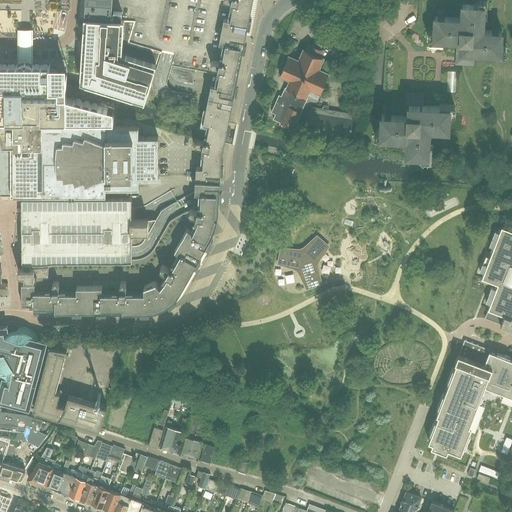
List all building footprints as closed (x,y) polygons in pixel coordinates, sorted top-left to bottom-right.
[(160,52),(162,50),(165,51),(171,53),(174,54),(175,54),(173,64),(198,69),(213,72),(213,73),(219,74),(219,78),(218,83),(217,84),(211,83),(211,85),(211,86),(210,88),(209,92),(209,96),(208,100),(203,123),(210,124),(208,132),(206,142),(197,140),(196,140),(195,141),(194,141),(194,142),(194,143),(194,144),(194,145),(195,146),(196,146),(202,148),(200,167),(196,167),(196,177),(196,180),(196,185),(195,192),(202,193),(201,194),(201,200),(201,203),(201,204),(200,204),(199,204),(192,208),(191,208),(190,209),(172,220),(171,221),(170,222),(169,223),(168,224),(168,225),(167,226),(155,248),(154,250),(152,251),(151,253),(150,254),(148,255),(147,256),(145,257),(143,258),(142,258),(140,259),(138,259),(136,259),(132,259),(132,250),(132,244),(132,232),(149,232),(149,220),(132,220),(132,209),(132,204),(132,202),(132,199),(132,195),(23,196),(23,199),(23,210),(23,257),(22,257),(21,257),(20,258),(19,259),(18,260),(18,261),(18,269),(18,270),(18,271),(19,272),(20,273),(21,273),(25,273),(25,277),(22,277),(22,281),(22,304),(34,304),(34,310),(145,310),(147,310),(150,309),(153,309),(155,308),(157,308),(160,307),(162,306),(164,305),(167,304),(169,302),(171,301),(173,299),(175,297),(176,296),(178,294),(179,292),(181,289),(210,238),(211,236),(212,234),(214,231),(215,227),(216,224),(217,221),(218,217),(219,213),(219,211),(219,208),(220,201),(220,194),(220,186),(221,180),(221,168),(222,158),(223,157),(224,149),(226,136),(232,106),(233,101),(234,97),(235,93),(235,91),(235,90),(236,86),(237,81),(252,0),(85,0),(85,16),(85,17),(133,21),(130,37),(136,44),(160,52)] [(381,126),(381,128),(383,130),(383,137),(391,137),(407,138),(407,143),(405,145),(405,150),(407,152),(407,154),(417,155),(429,155),(429,145),(430,128),(438,129),(440,131),(445,131),(447,129),(449,129),(449,119),(482,120),(485,62),(475,62),(470,62),(471,52),(474,52),(476,52),(491,53),(499,54),(499,47),(501,45),(502,43),(502,32),(500,32),(498,30),(494,29),(492,31),(483,31),(484,16),(485,6),(474,5),(463,5),(463,7),(461,9),(460,13),(462,15),(462,18),(446,17),(444,15),(439,15),(437,17),(435,17),(435,28),(434,30),(434,42),(433,50),(414,49),(406,49),(388,48),(385,93),(385,103),(385,104),(382,104),(382,115),(381,126)] [(145,101),(160,52),(136,44),(130,37),(133,21),(85,17),(85,18),(88,18),(87,27),(84,27),(81,76),(88,76),(86,83),(88,83),(87,88),(67,83),(67,64),(34,64),(32,63),(31,63),(30,62),(28,62),(27,61),(25,61),(24,62),(22,62),(21,62),(19,63),(18,63),(17,64),(0,64),(0,190),(1,194),(106,194),(106,190),(106,187),(139,188),(139,177),(158,177),(158,137),(139,137),(139,134),(139,126),(106,126),(106,124),(106,121),(114,121),(114,109),(99,105),(99,104),(101,97),(104,88),(134,97),(144,100),(143,100),(145,101)] [(280,100),(277,99),(271,112),(276,114),(273,119),(276,120),(280,122),(280,123),(293,129),(308,97),(306,96),(310,89),(320,93),(329,74),(318,69),(323,58),(320,56),(323,51),(324,51),(316,47),(309,44),(308,44),(309,45),(307,50),(304,49),(299,60),(289,56),(280,75),(290,80),(289,83),(287,88),(285,87),(280,98),(280,100)] [(174,54),(162,50),(158,66),(156,76),(154,82),(154,89),(156,95),(160,99),(167,102),(172,103),(186,106),(187,99),(188,96),(175,94),(169,92),(166,88),(166,83),(166,79),(167,74),(168,70),(169,68),(174,54)] [(198,73),(198,69),(173,64),(172,67),(174,71),(176,73),(182,76),(197,79),(198,73)] [(306,130),(337,135),(350,138),(353,118),(351,118),(352,114),(328,110),(328,108),(326,108),(323,107),(323,110),(312,108),(311,111),(309,111),(307,119),(306,119),(305,126),(306,126),(306,130)] [(484,115),(487,125),(498,123),(495,112),(484,115)] [(484,272),(482,278),(498,284),(496,288),(490,304),(488,309),(486,315),(491,317),(490,320),(500,324),(501,324),(500,325),(507,328),(511,329),(511,230),(502,226),(502,227),(500,232),(494,247),(490,257),(484,272)] [(281,248),(278,263),(300,267),(307,288),(320,283),(314,262),(328,246),(317,236),(303,253),(281,248)] [(28,408),(29,408),(30,407),(47,341),(46,341),(39,340),(39,338),(38,337),(37,336),(37,334),(36,333),(34,332),(33,331),(32,330),(30,329),(29,328),(27,328),(26,327),(24,327),(22,327),(21,327),(19,334),(18,334),(17,334),(15,334),(14,334),(12,334),(10,334),(9,334),(8,327),(8,326),(7,326),(0,326),(0,366),(1,367),(2,368),(3,369),(5,369),(6,378),(4,378),(4,377),(3,377),(3,378),(0,390),(0,400),(28,408)] [(34,410),(60,418),(60,417),(100,429),(107,406),(83,399),(77,397),(69,395),(66,405),(58,403),(60,391),(56,390),(67,347),(66,347),(67,345),(59,344),(58,346),(51,345),(51,347),(49,346),(44,364),(46,365),(45,369),(43,369),(40,380),(42,381),(41,384),(39,383),(38,386),(40,386),(37,398),(37,399),(34,409),(34,410)] [(469,434),(471,427),(472,426),(470,426),(479,400),(480,399),(481,400),(483,395),(482,394),(485,386),(492,389),(492,390),(496,392),(497,391),(503,393),(511,396),(511,359),(509,358),(510,357),(505,355),(505,357),(489,351),(488,354),(474,348),(470,359),(459,355),(458,354),(455,363),(456,363),(454,369),(453,368),(448,381),(449,381),(444,395),(443,394),(438,407),(439,407),(437,415),(438,415),(436,421),(435,421),(430,433),(431,434),(429,441),(433,443),(431,447),(447,453),(448,449),(461,454),(464,446),(465,447),(470,434),(469,434)] [(28,415),(0,411),(0,422),(9,424),(26,427),(26,426),(28,415)] [(34,429),(38,418),(33,416),(33,417),(28,415),(26,426),(26,427),(29,427),(30,428),(34,429)] [(160,448),(169,450),(175,428),(171,427),(172,421),(168,420),(166,426),(167,426),(160,448)] [(9,428),(9,424),(0,422),(0,427),(8,428),(9,433),(7,434),(7,437),(9,443),(25,447),(30,450),(35,452),(43,441),(44,439),(48,435),(34,429),(30,428),(29,427),(26,431),(24,430),(13,432),(12,427),(9,428)] [(77,437),(69,434),(67,440),(69,440),(68,444),(74,446),(77,437)] [(184,454),(213,461),(217,444),(206,442),(207,440),(188,436),(184,454)] [(90,456),(96,458),(96,457),(102,442),(102,441),(98,439),(94,446),(90,456)] [(75,450),(84,454),(86,448),(88,444),(79,440),(77,444),(75,450)] [(107,461),(108,458),(110,453),(113,446),(102,442),(96,457),(107,461)] [(94,446),(88,444),(86,448),(84,454),(90,456),(94,446)] [(125,448),(114,444),(113,444),(113,446),(110,453),(122,457),(125,448)] [(29,478),(46,485),(54,466),(48,463),(53,449),(47,447),(40,460),(29,478)] [(128,472),(134,457),(126,454),(120,470),(128,472)] [(141,454),(135,470),(141,473),(148,457),(141,454)] [(237,471),(247,474),(252,457),(242,455),(237,471)] [(149,456),(145,466),(157,470),(160,460),(149,456)] [(55,462),(54,466),(46,485),(57,489),(69,460),(67,459),(64,467),(60,466),(61,464),(55,462)] [(57,489),(69,494),(76,475),(77,471),(72,469),(71,470),(68,468),(71,461),(69,460),(57,489)] [(157,470),(155,474),(166,478),(172,464),(160,460),(157,470)] [(0,472),(21,479),(26,470),(3,463),(0,461),(0,472)] [(172,464),(166,478),(178,483),(183,469),(172,464)] [(69,494),(80,498),(91,470),(80,465),(77,471),(76,475),(69,494)] [(503,474),(481,465),(479,471),(501,480),(503,474)] [(80,498),(91,502),(101,476),(103,472),(97,470),(96,472),(91,470),(80,498)] [(204,472),(199,486),(206,489),(206,488),(209,479),(211,475),(204,472)] [(189,474),(185,484),(192,486),(195,477),(189,474)] [(489,482),(490,478),(479,474),(477,478),(489,482)] [(103,506),(114,511),(121,493),(112,489),(117,476),(113,475),(111,479),(115,481),(113,485),(111,485),(103,506)] [(101,476),(91,502),(93,503),(92,504),(97,506),(98,505),(103,506),(111,485),(113,485),(115,481),(111,479),(101,476)] [(136,486),(125,511),(139,511),(153,478),(148,476),(147,476),(142,488),(136,486)] [(139,511),(152,511),(156,503),(146,499),(153,479),(153,478),(139,511)] [(209,479),(206,488),(215,492),(216,491),(220,482),(209,479)] [(220,482),(216,491),(226,495),(230,485),(220,482)] [(114,511),(116,511),(125,511),(136,486),(131,484),(129,489),(128,488),(125,494),(121,493),(114,511)] [(230,485),(226,495),(237,499),(237,498),(241,489),(230,485)] [(241,489),(237,498),(248,502),(252,492),(241,488),(241,489)] [(152,511),(166,511),(167,510),(176,490),(175,489),(172,497),(168,495),(164,506),(156,503),(152,511)] [(176,490),(167,510),(166,511),(179,511),(181,510),(181,508),(176,506),(174,507),(174,509),(173,509),(177,498),(176,498),(178,491),(176,490)] [(263,495),(261,501),(272,505),(273,500),(274,500),(276,494),(265,490),(263,495)] [(453,511),(454,510),(432,501),(427,511),(415,511),(421,496),(406,490),(405,491),(406,492),(406,493),(398,511),(511,511),(511,505),(509,511),(453,511)] [(248,502),(248,503),(259,507),(261,501),(263,495),(252,492),(248,502)] [(0,511),(6,511),(12,498),(0,493),(0,511)] [(276,494),(274,500),(281,502),(283,496),(276,494)] [(186,511),(189,507),(189,503),(186,502),(182,510),(181,511),(186,511)] [(293,511),(296,506),(286,502),(282,511),(293,511)] [(321,511),(323,508),(322,508),(310,503),(310,504),(306,511),(321,511)]
